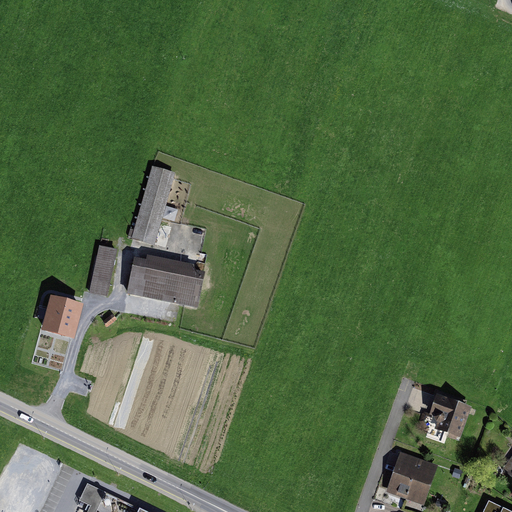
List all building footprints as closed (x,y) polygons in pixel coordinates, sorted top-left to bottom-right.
[(153,170),(133,242),(155,248),(176,177),(153,170)] [(119,253),(101,249),(90,296),(109,300),(119,253)] [(148,268),(135,266),(129,303),(202,315),(209,272),(149,263),(148,268)] [(78,317),(52,309),(45,336),(71,343),(78,317)] [(473,411),(438,399),(433,416),(437,418),(432,433),(463,443),(473,411)] [(438,467),(401,455),(388,496),(426,507),(438,467)] [(511,460),(503,472),(511,478),(511,460)] [(87,483),(80,500),(90,504),(86,511),(110,511),(112,508),(102,504),(107,491),(87,483)]
